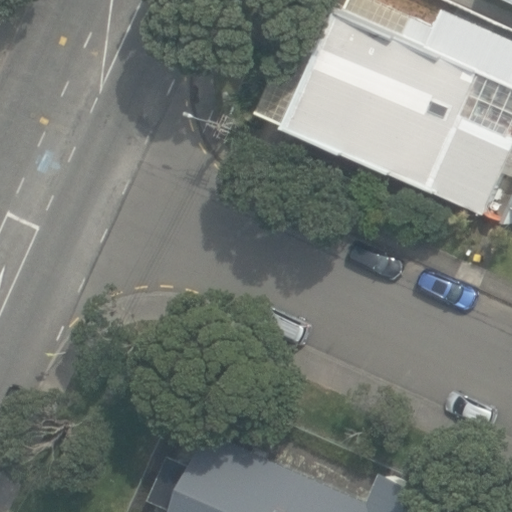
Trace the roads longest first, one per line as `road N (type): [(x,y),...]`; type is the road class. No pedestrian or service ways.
road 1 (residential): [(61,166),(511,365)]
road 2 (tertiary): [(61,166),(134,0)]
road 3 (tertiary): [(0,300),(61,166)]
